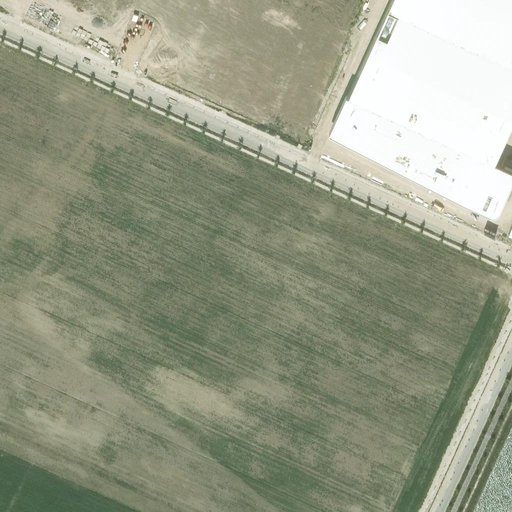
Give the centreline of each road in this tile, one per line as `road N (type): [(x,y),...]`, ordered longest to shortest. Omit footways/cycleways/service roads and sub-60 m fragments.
road 1 (unclassified): [(0,28),(511,259)]
road 2 (unclassified): [(511,346),(437,511)]
